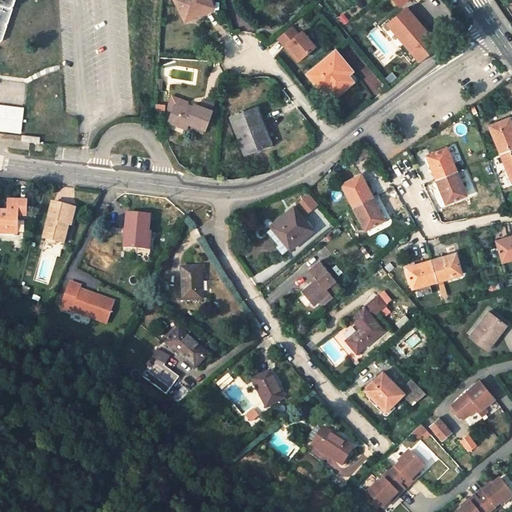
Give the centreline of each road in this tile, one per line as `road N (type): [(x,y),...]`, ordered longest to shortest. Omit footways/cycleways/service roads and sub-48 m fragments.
road 1 (residential): [(221,194),(216,232),(229,260),(292,353),(383,447)]
road 2 (unclassified): [(0,163),(221,194)]
road 3 (unclassified): [(334,144),(496,24)]
road 4 (track): [(401,180),(435,233),(511,216)]
road 5 (residential): [(334,144),(266,59),(242,52)]
road 6 (unclassified): [(221,194),(271,187),(334,144)]
